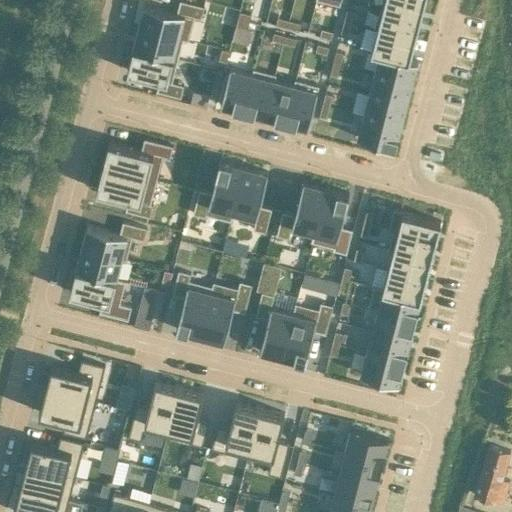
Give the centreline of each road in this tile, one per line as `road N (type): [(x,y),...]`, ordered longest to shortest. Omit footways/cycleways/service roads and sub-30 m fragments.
road 1 (residential): [(443,419),(33,315)]
road 2 (residential): [(407,183),(89,100)]
road 3 (residential): [(89,100),(33,315)]
road 4 (residential): [(487,206),(492,226),(443,419)]
road 5 (residential): [(452,0),(407,183)]
road 6 (residential): [(33,315),(0,445)]
